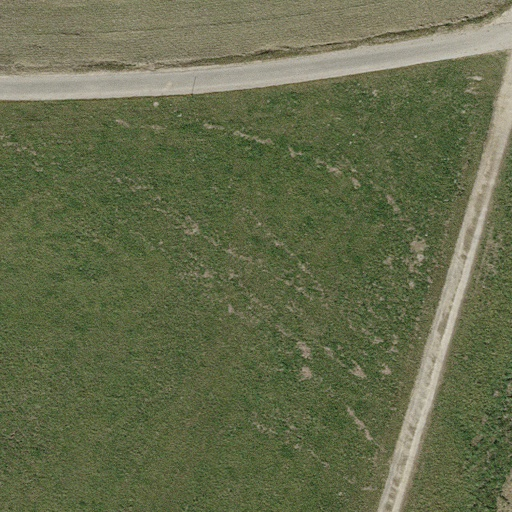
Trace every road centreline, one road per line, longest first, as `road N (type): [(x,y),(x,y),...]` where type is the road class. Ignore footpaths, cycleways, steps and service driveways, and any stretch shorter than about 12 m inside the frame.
road 1 (track): [(0,84),(159,75),(511,23)]
road 2 (track): [(511,44),(378,511)]
